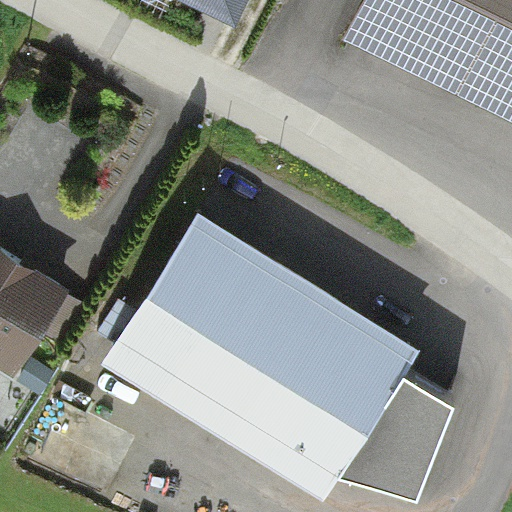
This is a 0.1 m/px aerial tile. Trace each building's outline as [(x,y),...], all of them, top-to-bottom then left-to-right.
[(176,0),(236,28),(248,0),(176,0)] [(511,0),(365,0),(346,39),(511,121),(511,0)] [(422,350),(201,213),(137,311),(117,342),(101,365),(325,502),(342,480),(419,503),(456,408),(404,377),(422,350)] [(70,289),(0,245),(0,368),(15,378),(43,332),(68,292),(70,289)] [(65,345),(89,304),(68,292),(43,332),(65,345)] [(117,342),(137,311),(118,299),(98,331),(117,342)]
